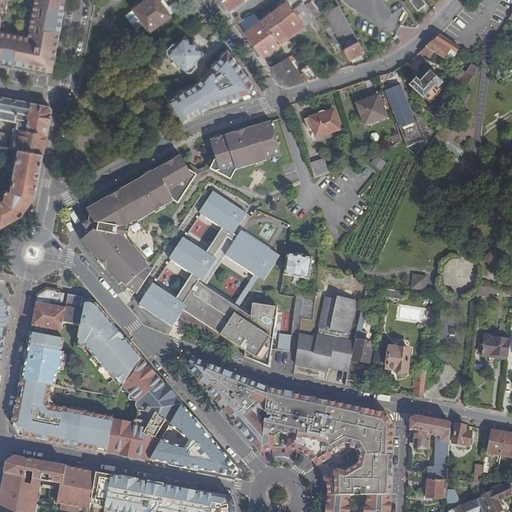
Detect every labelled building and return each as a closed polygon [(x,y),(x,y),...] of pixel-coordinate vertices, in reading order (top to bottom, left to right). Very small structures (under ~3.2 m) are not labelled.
[(0,0),(0,60),(52,71),(65,0),(0,0)] [(159,0),(146,0),(133,10),(134,10),(149,30),(149,31),(170,15),(165,9),(160,1),(159,0)] [(168,6),(163,0),(161,0),(160,1),(165,9),(168,6)] [(243,0),(223,0),(222,1),(229,11),(243,0)] [(287,0),(288,0),(286,2),(260,21),(246,32),(245,32),(252,41),(268,29),(277,23),(305,2),(307,6),(314,0),(287,0)] [(426,4),(423,0),(410,0),(418,10),(426,4)] [(277,23),(288,38),(316,17),(307,6),(305,2),(277,23)] [(134,10),(130,13),(145,33),(149,30),(134,10)] [(203,18),(197,11),(183,21),(188,27),(194,22),(195,23),(203,18)] [(255,14),(239,21),(246,32),(260,21),(255,14)] [(288,38),(277,23),(268,29),(280,45),(288,38)] [(268,29),(252,41),(263,57),(280,45),(268,29)] [(459,48),(439,35),(435,39),(426,47),(434,52),(450,62),(459,48)] [(208,60),(183,37),(177,43),(172,44),(167,49),(168,53),(188,72),(192,72),(196,66),(201,67),(208,60)] [(359,41),(344,49),(349,59),(364,51),(359,41)] [(298,51),(293,45),(291,47),(288,50),(291,55),(293,54),(298,51)] [(434,52),(426,47),(420,52),(430,58),(434,52)] [(191,85),(169,101),(182,122),(213,104),(250,92),(249,90),(250,85),(252,84),(228,51),(191,85)] [(291,55),(270,66),(282,84),(290,86),(309,80),(317,78),(308,65),(302,69),(304,72),(299,76),(291,63),(296,59),(293,54),(291,55)] [(466,72),(473,77),(479,68),(472,64),(466,72)] [(465,90),(473,77),(466,72),(460,69),(452,82),(465,90)] [(443,83),(431,71),(427,75),(421,82),(417,78),(410,85),(425,99),(426,98),(431,103),(443,90),(439,87),(443,83)] [(383,86),(386,92),(392,89),(390,83),(383,86)] [(407,148),(425,140),(417,121),(415,122),(401,86),(392,89),(386,92),(407,148)] [(378,95),(356,103),(365,126),(387,117),(378,95)] [(16,128),(14,128),(11,147),(18,149),(11,191),(6,190),(4,199),(0,201),(0,227),(21,215),(35,197),(35,195),(43,153),(47,134),(51,109),(49,106),(0,96),(0,118),(18,121),(16,128)] [(310,118),(313,128),(316,137),(340,130),(334,110),(310,118)] [(210,169),(214,171),(227,177),(231,170),(235,168),(236,170),(282,155),(271,121),(210,140),(215,156),(216,161),(214,161),(210,169)] [(0,160),(0,154),(7,155),(9,147),(5,147),(7,134),(0,132),(0,172),(2,173),(4,161),(0,160)] [(392,136),(395,144),(403,141),(400,133),(392,136)] [(406,155),(410,150),(407,148),(404,145),(400,150),(406,155)] [(376,155),(369,163),(379,170),(386,162),(376,155)] [(188,169),(187,168),(180,156),(174,159),(175,161),(166,166),(165,164),(142,178),(143,179),(136,183),(137,185),(103,205),(101,201),(91,207),(90,215),(89,221),(82,225),(87,231),(86,236),(84,243),(92,253),(95,251),(122,283),(125,287),(137,294),(153,270),(148,267),(147,268),(144,264),(147,262),(133,245),(131,246),(124,238),(130,233),(126,226),(136,221),(137,222),(155,211),(155,210),(163,205),(164,206),(173,201),(173,199),(176,197),(180,200),(193,181),(193,180),(187,175),(186,176),(183,171),(188,169)] [(191,166),(187,168),(188,169),(183,171),(186,176),(187,175),(193,180),(193,181),(214,171),(210,169),(214,161),(216,161),(215,156),(211,157),(206,167),(198,170),(191,166)] [(328,173),(325,160),(310,165),(314,178),(328,173)] [(231,179),(236,170),(235,168),(231,170),(227,177),(231,179)] [(136,182),(101,201),(103,205),(137,185),(136,183),(136,182)] [(194,318),(216,332),(216,331),(221,334),(220,335),(246,351),(245,357),(269,366),(278,307),(253,304),(251,316),(238,308),(259,277),(264,281),(280,256),(241,230),(237,237),(233,234),(247,213),(213,191),(199,212),(222,227),(205,252),(183,237),(169,258),(192,273),(176,298),(153,283),(139,304),(173,327),(179,317),(190,323),(194,318)] [(161,238),(157,233),(152,237),(156,242),(161,238)] [(119,285),(122,283),(95,251),(92,253),(119,285)] [(312,258),(303,256),(303,255),(296,254),(296,255),(287,254),(284,275),(309,279),(312,258)] [(426,277),(414,276),(412,288),(425,290),(426,277)] [(402,300),(403,292),(384,288),(383,296),(402,300)] [(13,426),(19,435),(107,452),(150,460),(161,441),(155,438),(165,421),(170,424),(181,405),(141,358),(118,332),(94,304),(84,302),(85,297),(68,294),(65,308),(56,307),(57,302),(63,303),(65,293),(47,290),(38,296),(32,325),(22,380),(13,426)] [(0,355),(9,307),(0,295),(0,355)] [(295,364),(320,369),(321,364),(328,365),(327,367),(329,367),(349,372),(350,365),(355,343),(347,341),(355,305),(338,300),(338,301),(333,300),(333,299),(326,297),(321,318),(321,323),(320,323),(317,335),(319,337),(316,339),(314,337),(299,335),(295,364)] [(361,335),(367,310),(363,309),(356,339),(357,339),(353,360),(369,363),(372,351),(369,350),(371,343),(365,341),(366,336),(361,335)] [(216,332),(194,318),(190,323),(216,341),(220,335),(221,334),(216,331),(216,332)] [(292,335),(280,334),(278,350),(289,352),(292,335)] [(483,344),(482,352),(481,356),(490,357),(490,355),(508,357),(510,339),(480,336),(479,344),(483,344)] [(406,372),(410,350),(390,347),(387,368),(395,369),(395,370),(397,371),(398,373),(403,374),(405,372),(406,372)] [(261,452),(267,388),(193,358),(187,366),(261,452)] [(350,365),(349,372),(347,380),(357,382),(360,367),(350,365)] [(423,398),(427,370),(418,369),(414,397),(423,398)] [(267,388),(261,452),(277,447),(286,447),(294,450),(302,418),(307,397),(286,393),(267,388)] [(302,418),(294,450),(302,453),(309,458),(318,467),(333,460),(335,452),(348,445),(358,447),(362,455),(391,456),(393,425),(385,414),(328,402),(307,397),(302,418)] [(172,447),(161,441),(150,460),(236,476),(238,471),(181,405),(170,424),(189,440),(184,450),(172,447)] [(450,435),(450,423),(416,416),(410,420),(410,430),(429,431),(429,434),(435,435),(440,436),(440,441),(449,441),(450,435)] [(465,426),(450,423),(450,435),(454,436),(452,443),(468,446),(471,431),(465,430),(465,426)] [(429,431),(410,430),(410,436),(414,437),(414,445),(420,445),(419,448),(421,448),(421,450),(426,450),(427,449),(428,449),(429,434),(429,431)] [(501,454),(505,433),(492,431),(488,452),(501,454)] [(511,456),(511,434),(505,433),(501,454),(511,456)] [(440,436),(435,435),(437,441),(436,473),(434,473),(434,479),(447,480),(449,441),(440,441),(440,436)] [(327,487),(327,495),(348,495),(368,495),(372,495),(390,495),(391,456),(362,455),(359,466),(347,473),(339,471),(324,480),(327,487)] [(427,457),(415,456),(414,471),(426,471),(427,457)] [(60,484),(57,503),(89,509),(96,473),(66,467),(15,457),(6,462),(4,473),(0,495),(0,511),(34,511),(41,480),(60,484)] [(484,465),(476,464),(474,481),(483,482),(484,465)] [(231,498),(105,474),(98,511),(104,511),(234,511),(235,511),(231,498)] [(446,495),(447,489),(447,480),(434,479),(434,481),(425,480),(424,488),(427,488),(427,497),(442,498),(442,495),(446,495)] [(498,501),(505,497),(511,493),(511,489),(511,487),(511,485),(510,486),(509,483),(502,486),(501,483),(490,488),(491,491),(481,495),(488,511),(498,511),(503,510),(498,501)] [(455,489),(447,489),(446,495),(446,499),(445,510),(445,511),(458,505),(461,503),(455,489)] [(327,505),(325,511),(389,511),(390,495),(372,495),(368,495),(367,505),(364,504),(347,504),(327,505)] [(327,505),(347,504),(348,495),(327,495),(327,505)] [(464,511),(488,511),(481,497),(465,504),(464,502),(461,503),(464,511)] [(464,511),(461,503),(458,505),(459,507),(450,511),(464,511)]
